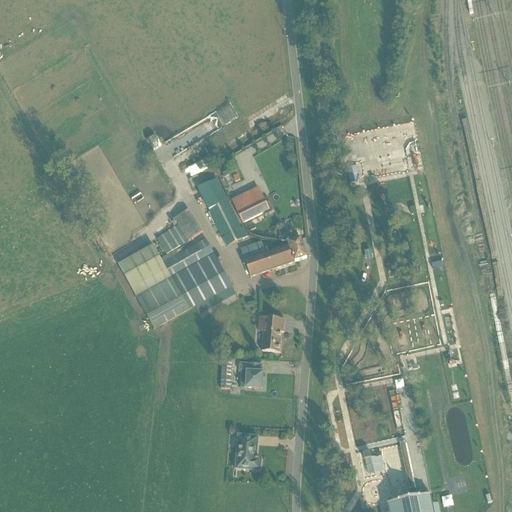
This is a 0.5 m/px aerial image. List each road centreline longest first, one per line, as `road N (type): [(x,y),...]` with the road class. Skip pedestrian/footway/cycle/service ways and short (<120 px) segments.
road 1 (track): [(508,511),(427,74),(427,0)]
road 2 (residential): [(287,0),(314,265),(296,511)]
